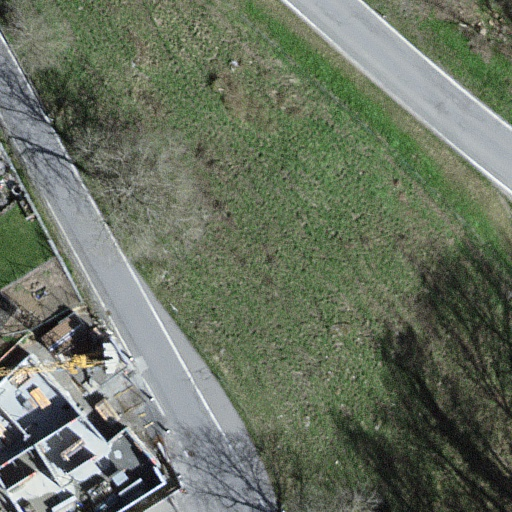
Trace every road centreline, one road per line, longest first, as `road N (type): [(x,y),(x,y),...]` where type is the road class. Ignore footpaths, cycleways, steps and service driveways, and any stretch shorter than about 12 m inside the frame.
road 1 (tertiary): [(220,473),(0,77)]
road 2 (tertiary): [(323,0),(511,155)]
